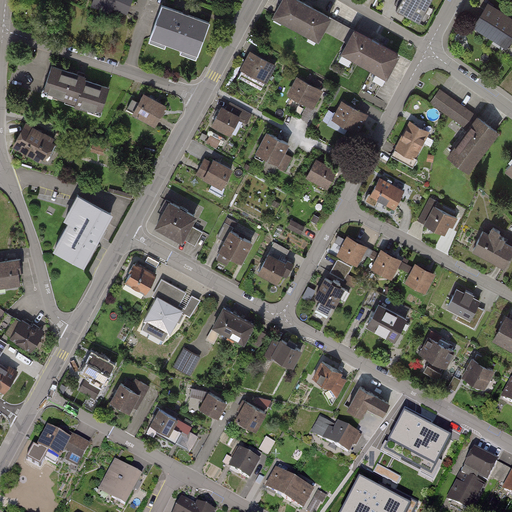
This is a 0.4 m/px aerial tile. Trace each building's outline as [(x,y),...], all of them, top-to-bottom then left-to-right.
[(127,16),(132,0),(95,0),(94,5),(127,16)] [(331,16),(300,0),(283,0),(275,15),(319,38),(323,30),(331,16)] [(430,0),(400,0),(397,8),(419,20),(430,0)] [(162,8),(152,38),(197,54),(208,24),(162,8)] [(473,26),(505,47),(511,36),(511,19),(504,14),(501,19),(485,8),(473,26)] [(323,30),(348,44),(356,29),(331,16),(323,30)] [(388,75),(399,52),(356,29),(348,44),(344,51),(388,75)] [(277,65),(251,52),(239,76),(261,88),(265,81),(268,83),(277,65)] [(85,82),(86,78),(53,68),(45,94),(78,104),(85,82)] [(324,91),(297,77),(288,95),(315,109),(324,91)] [(110,89),(85,82),(78,104),(77,106),(102,114),(110,89)] [(469,129),(478,117),(441,90),(432,102),(469,129)] [(134,96),(127,113),(135,116),(141,99),(134,96)] [(165,107),(144,97),(135,116),(155,127),(165,107)] [(368,114),(340,100),(331,118),(359,132),(368,114)] [(212,123),(231,134),(239,121),(247,125),(253,116),(238,108),(233,117),(220,110),(212,123)] [(471,170),(499,131),(478,117),(469,129),(451,155),(471,170)] [(392,155),(414,167),(418,158),(417,157),(430,132),(410,122),(392,155)] [(15,148),(42,163),(54,143),(26,128),(15,148)] [(290,144),(268,133),(257,153),(287,169),(292,159),(284,155),(290,144)] [(222,187),(232,169),(214,159),(212,163),(205,159),(197,173),(222,187)] [(308,176),(328,187),(337,170),(317,159),(308,176)] [(396,207),(404,190),(381,178),(372,194),(396,207)] [(99,239),(112,214),(77,196),(64,220),(69,222),(54,250),(84,266),(99,239)] [(190,226),(195,216),(168,202),(162,214),(165,215),(159,225),(196,245),(203,232),(190,226)] [(454,227),(458,218),(435,206),(426,224),(446,234),(450,225),(454,227)] [(230,256),(242,262),(253,243),(231,231),(236,222),(228,217),(217,237),(226,242),(218,257),(227,262),(230,256)] [(472,251),(504,267),(511,251),(511,247),(502,242),(504,237),(489,230),(487,235),(482,232),(472,251)] [(358,265),(368,247),(348,236),(339,254),(358,265)] [(393,278),(402,260),(382,250),(373,267),(393,278)] [(259,272),(278,283),(282,275),(287,277),(294,264),(289,261),(288,263),(269,253),(259,272)] [(0,286),(22,284),(18,260),(0,262),(0,286)] [(146,293),(157,275),(136,263),(126,282),(146,293)] [(426,293),(436,275),(416,264),(407,282),(426,293)] [(315,312),(327,319),(344,288),(326,278),(316,296),(322,299),(315,312)] [(155,293),(158,295),(179,306),(186,292),(162,280),(155,293)] [(477,305),(480,300),(459,289),(449,307),(460,313),(457,319),(475,329),(485,309),(477,305)] [(170,333),(176,321),(183,308),(179,306),(158,295),(145,319),(146,320),(142,328),(163,340),(167,332),(170,333)] [(185,309),(183,308),(176,321),(180,323),(185,314),(190,317),(200,299),(193,296),(185,309)] [(396,341),(408,318),(380,303),(368,326),(396,341)] [(220,331),(229,335),(239,316),(224,307),(207,339),(214,343),(220,331)] [(255,324),(239,316),(229,335),(244,344),(255,324)] [(511,348),(511,319),(506,316),(494,338),(511,348)] [(12,340),(31,351),(42,331),(23,321),(12,340)] [(0,336),(0,355),(1,356),(9,342),(0,336)] [(447,368),(456,351),(431,337),(421,354),(447,368)] [(272,355),(294,367),(302,351),(281,339),(272,355)] [(185,348),(175,366),(191,375),(201,357),(185,348)] [(80,390),(96,398),(113,365),(93,355),(83,373),(93,379),(92,382),(86,379),(80,390)] [(485,389),(496,370),(475,358),(464,377),(485,389)] [(0,389),(4,392),(18,370),(0,359),(0,389)] [(341,372),(324,363),(316,378),(332,387),(338,396),(347,380),(339,376),(341,372)] [(111,402),(130,412),(133,406),(138,409),(150,387),(136,379),(134,383),(128,380),(125,385),(121,383),(111,402)] [(511,405),(511,383),(503,400),(511,405)] [(384,415),(391,403),(361,387),(349,408),(364,416),(369,407),(384,415)] [(200,408),(219,419),(228,403),(209,392),(192,388),(191,396),(205,399),(200,408)] [(236,420),(256,432),(267,413),(246,402),(236,420)] [(157,433),(189,451),(197,436),(189,431),(192,426),(161,409),(152,424),(159,428),(157,433)] [(451,438),(404,414),(383,455),(431,479),(451,438)] [(345,454),(356,435),(338,425),(327,444),(345,454)] [(38,449),(59,461),(61,458),(78,467),(90,445),(59,428),(56,433),(49,429),(38,449)] [(271,454),(276,440),(266,437),(262,450),(271,454)] [(230,469),(250,481),(261,462),(241,450),(230,469)] [(331,476),(339,461),(321,451),(313,466),(331,476)] [(500,481),(507,468),(476,451),(466,470),(480,477),(490,482),(492,477),(500,481)] [(100,490),(126,505),(142,476),(116,461),(100,490)] [(511,496),(511,470),(507,468),(500,481),(507,485),(503,492),(511,496)] [(480,477),(466,470),(450,500),(473,511),(487,487),(478,482),(480,477)] [(278,471),(267,490),(285,500),(296,481),(278,471)] [(360,478),(342,511),(406,511),(410,504),(360,478)] [(296,481),(285,500),(303,510),(314,491),(296,481)] [(214,511),(198,504),(197,505),(183,499),(176,511),(214,511)]
